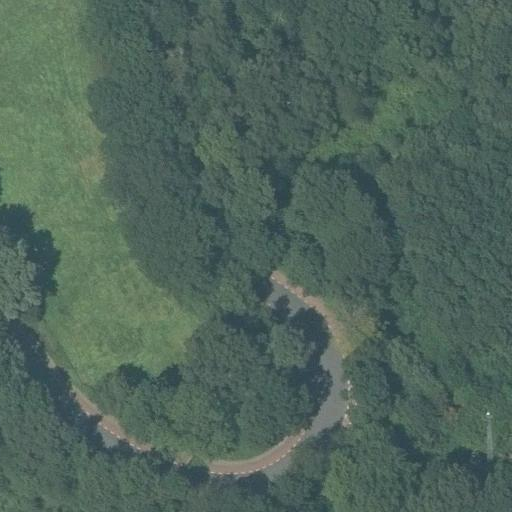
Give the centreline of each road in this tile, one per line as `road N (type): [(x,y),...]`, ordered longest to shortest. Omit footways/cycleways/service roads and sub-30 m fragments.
road 1 (tertiary): [(330,410),(329,358),(314,330),(213,245),(192,207),(142,0)]
road 2 (tertiary): [(0,319),(98,438),(200,483),(234,487),(275,477),(307,453),(330,410)]
road 3 (unclassified): [(511,481),(432,484),(390,446),(330,410)]
